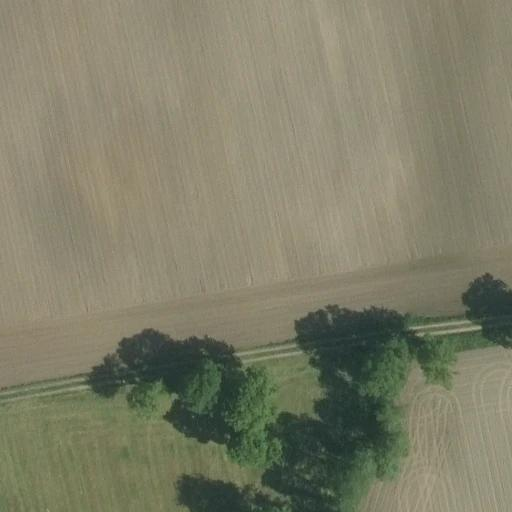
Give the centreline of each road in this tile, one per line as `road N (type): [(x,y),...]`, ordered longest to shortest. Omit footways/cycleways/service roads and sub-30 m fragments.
road 1 (track): [(511,319),(243,363)]
road 2 (track): [(0,402),(243,363)]
